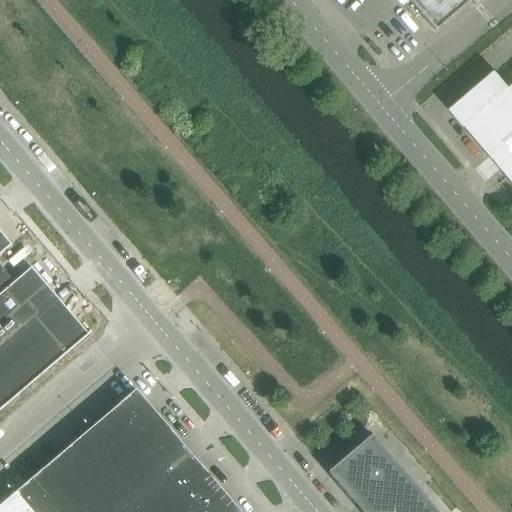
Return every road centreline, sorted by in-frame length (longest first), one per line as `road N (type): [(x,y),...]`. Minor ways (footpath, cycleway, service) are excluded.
road 1 (unclassified): [(316,511),(151,319)]
road 2 (unclassified): [(151,319),(0,143)]
road 3 (unclassified): [(511,261),(380,106)]
road 4 (unclassified): [(0,446),(151,319)]
road 5 (unclassified): [(380,106),(506,0)]
road 6 (unclassified): [(380,106),(288,0)]
